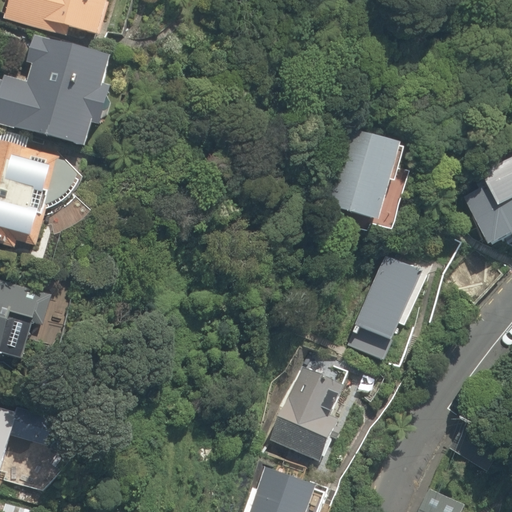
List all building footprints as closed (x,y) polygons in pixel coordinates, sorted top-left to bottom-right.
[(14,0),(9,22),(106,48),(118,0),(14,0)] [(5,78),(0,97),(0,132),(99,156),(121,63),(37,43),(27,83),(5,78)] [(408,169),(413,152),(344,127),(317,204),(380,226),(378,232),(396,238),(419,173),(408,169)] [(0,245),(18,250),(21,237),(33,240),(53,155),(0,142),(0,245)] [(511,162),(483,180),(486,185),(443,210),(463,242),(482,231),(497,257),(511,247),(511,162)] [(350,349),(389,368),(431,283),(392,263),(350,349)] [(41,337),(54,295),(0,278),(0,365),(21,371),(32,334),(41,337)] [(326,424),(340,393),(303,377),(271,449),(335,478),(353,436),(326,424)] [(26,422),(0,414),(0,509),(9,511),(38,511),(56,454),(20,443),(26,422)] [(473,417),(453,454),(479,467),(498,430),(473,417)] [(306,489),(270,471),(249,511),(309,511),(319,492),(307,486),(306,489)] [(464,511),(426,494),(417,511),(464,511)]
